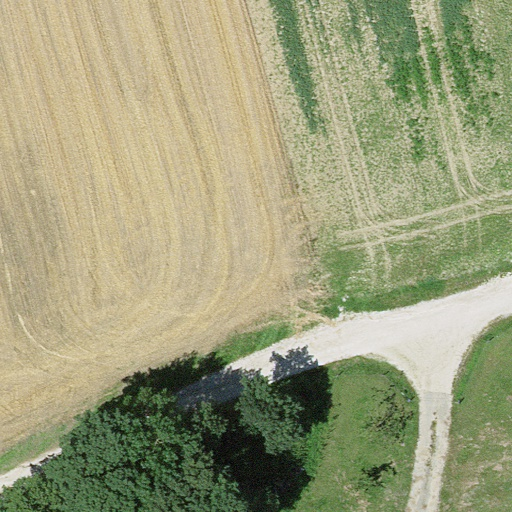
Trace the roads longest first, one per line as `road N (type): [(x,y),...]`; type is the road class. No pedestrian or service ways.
road 1 (track): [(0,490),(266,365),(511,300)]
road 2 (track): [(411,511),(428,428),(433,322)]
